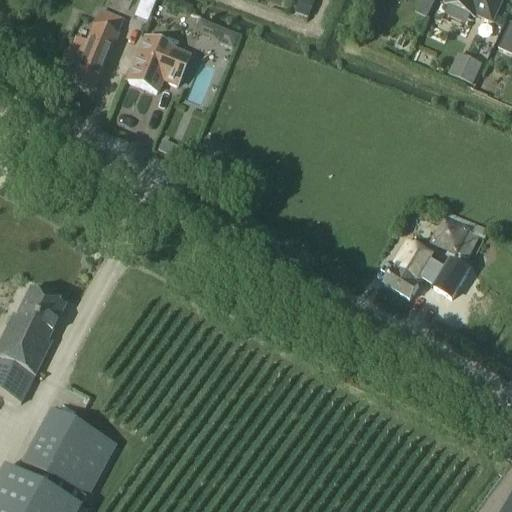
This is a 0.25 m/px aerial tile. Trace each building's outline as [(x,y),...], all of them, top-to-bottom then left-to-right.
[(148,24),(157,3),(150,0),(142,0),(135,18),(148,24)] [(450,0),(447,8),(475,21),(476,18),(492,25),(503,1),(499,0),(450,0)] [(100,14),(93,31),(81,60),(76,58),(73,67),(78,69),(71,87),(93,96),(116,40),(123,24),(100,14)] [(511,27),(498,53),(511,59),(511,27)] [(225,33),(220,46),(231,51),(236,38),(225,33)] [(156,97),(161,84),(176,90),(177,90),(189,61),(186,60),(173,55),(174,54),(170,53),(145,42),(144,43),(127,85),(156,97)] [(471,88),(480,68),(470,63),(460,83),(471,88)] [(448,217),(434,247),(459,257),(469,262),(480,241),(485,243),(489,233),(448,217)] [(397,267),(384,289),(410,304),(423,283),(434,290),(434,292),(452,303),(468,276),(450,264),(445,272),(434,265),(434,264),(407,246),(405,249),(395,266),(397,267)] [(64,311),(29,294),(19,314),(15,313),(0,344),(0,398),(20,408),(34,380),(51,346),(48,345),(64,311)] [(0,477),(0,511),(79,511),(85,502),(86,503),(114,451),(50,416),(21,468),(23,469),(17,480),(3,472),(0,477)]
